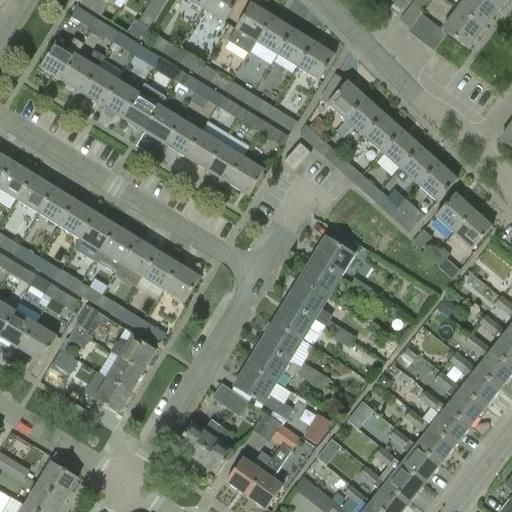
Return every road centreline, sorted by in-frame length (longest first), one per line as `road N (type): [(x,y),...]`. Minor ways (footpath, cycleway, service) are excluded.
road 1 (residential): [(259,280),(0,124)]
road 2 (residential): [(131,489),(259,280)]
road 3 (residential): [(482,150),(425,107),(323,0)]
road 4 (residential): [(131,489),(0,410)]
